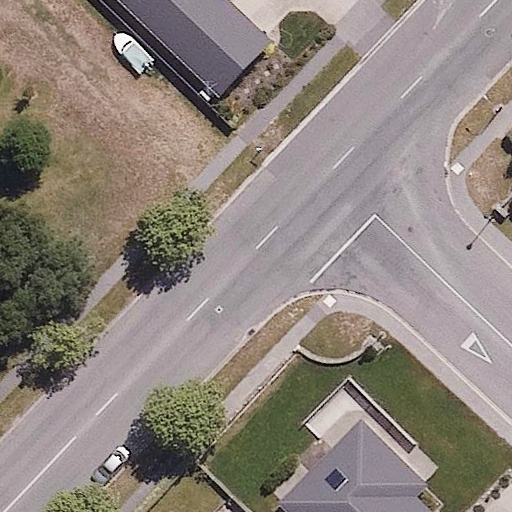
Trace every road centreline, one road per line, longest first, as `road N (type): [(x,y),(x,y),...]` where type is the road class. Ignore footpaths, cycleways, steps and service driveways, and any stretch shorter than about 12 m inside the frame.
road 1 (residential): [(2,511),(325,172)]
road 2 (residential): [(325,172),(511,346)]
road 3 (residential): [(325,172),(485,0)]
